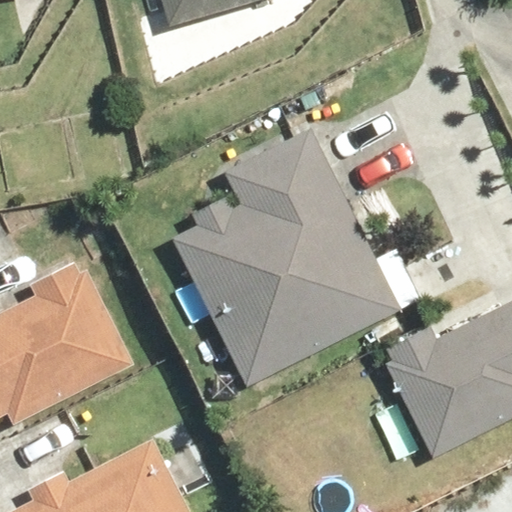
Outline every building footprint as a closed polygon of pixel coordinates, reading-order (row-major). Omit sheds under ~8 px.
[(166,0),(174,28),(267,0),(166,0)] [(198,222),(174,234),(249,384),(403,307),(313,127),(225,171),(240,201),(234,204),(229,193),(192,212),(198,222)] [(16,425),(135,363),(78,256),(32,279),(40,294),(0,314),(0,417),(9,413),(16,425)] [(430,324),(380,349),(434,455),(511,416),(511,299),(437,337),(430,324)] [(38,501),(14,511),(195,511),(159,440),(73,483),(65,469),(31,486),(38,501)]
